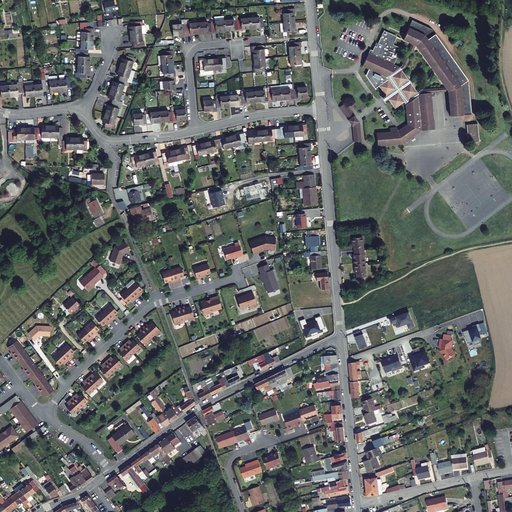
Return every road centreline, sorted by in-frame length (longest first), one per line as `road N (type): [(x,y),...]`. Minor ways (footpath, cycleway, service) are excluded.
road 1 (tertiary): [(111,471),(206,402),(340,335)]
road 2 (residential): [(44,417),(71,377),(150,305),(246,275)]
road 3 (residential): [(320,109),(340,335)]
road 4 (track): [(337,304),(461,251),(511,241)]
road 5 (residential): [(266,40),(191,50),(194,131)]
road 6 (tertiary): [(343,361),(358,504)]
road 7 (residential): [(303,430),(229,459),(243,511)]
road 8 (residential): [(194,131),(320,109)]
